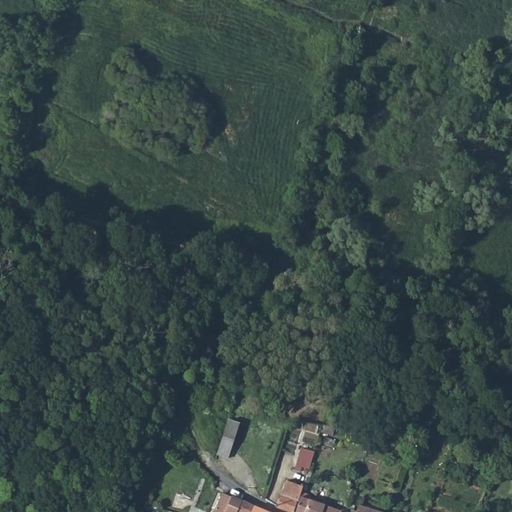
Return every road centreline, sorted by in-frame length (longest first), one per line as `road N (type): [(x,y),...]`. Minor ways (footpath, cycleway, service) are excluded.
road 1 (track): [(374,0),(279,272)]
road 2 (residential): [(286,511),(225,483),(193,441)]
